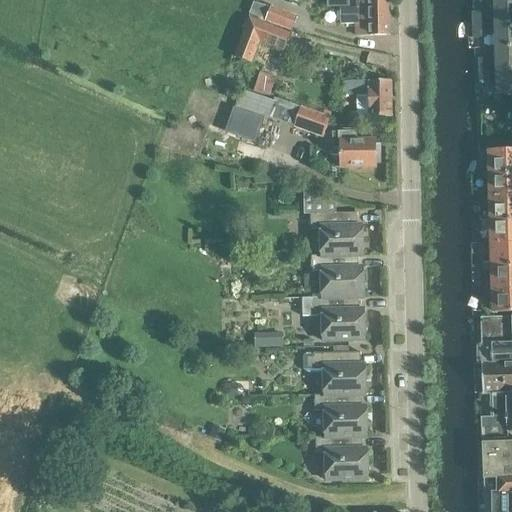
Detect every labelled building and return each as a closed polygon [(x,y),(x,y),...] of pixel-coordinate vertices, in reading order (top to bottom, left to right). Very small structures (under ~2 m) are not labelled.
[(511,0),(494,0),(495,23),(511,22),(511,0)] [(292,30),(298,15),(273,5),(267,21),(292,30)] [(390,35),(389,7),(357,8),(342,8),(342,24),(357,23),(357,36),(390,35)] [(474,23),(486,23),(486,10),(474,10),(474,23)] [(284,51),(290,35),(249,19),(235,57),(251,63),(260,42),(284,51)] [(496,46),(511,45),(511,22),(495,23),(496,46)] [(475,37),(486,36),(486,23),(474,23),(475,37)] [(496,69),(511,68),(511,45),(496,46),(496,69)] [(480,70),(490,69),(490,56),(479,56),(480,70)] [(497,94),(511,93),(511,68),(496,69),(497,94)] [(480,83),(490,83),(490,69),(480,70),(480,83)] [(393,118),(391,82),(345,83),(345,95),(357,94),(358,119),(370,119),(393,118)] [(241,90),(235,107),(266,118),(269,119),(275,101),(241,90)] [(235,107),(226,133),(257,144),(266,118),(235,107)] [(295,124),(294,127),(323,138),(324,136),(331,118),(331,117),(301,107),(301,108),(295,124)] [(355,141),(355,131),(332,132),(332,146),(339,146),(340,169),(377,168),(376,164),(381,164),(381,154),(376,154),(376,141),(355,141)] [(511,141),(508,142),(508,149),(489,149),(489,152),(482,152),(482,159),(490,159),(490,173),(511,171),(511,141)] [(484,196),(511,195),(511,171),(490,173),(490,187),(484,187),(484,196)] [(336,215),(336,203),(303,192),(304,215),(311,215),(311,231),(321,231),(321,257),(363,256),(363,227),(358,227),(358,214),(336,215)] [(511,217),(511,195),(484,196),(484,206),(491,206),(491,215),(480,215),(480,219),(511,217)] [(511,241),(511,217),(480,219),(479,219),(479,223),(483,223),(483,233),(485,233),(485,243),(511,241)] [(511,263),(511,241),(485,243),(485,251),(492,251),(492,264),(511,263)] [(359,269),(359,257),(363,257),(363,256),(321,257),(311,257),(312,273),(322,272),(322,299),(364,298),(364,269),(359,269)] [(486,288),(511,286),(511,263),(492,264),(493,278),(486,278),(486,288)] [(511,311),(511,286),(486,288),(486,297),(493,297),(493,307),(485,307),(485,312),(511,311)] [(360,311),(360,299),(364,299),(364,298),(322,299),(302,300),(303,318),(322,317),(323,342),(365,341),(365,311),(360,311)] [(482,344),(511,343),(511,316),(481,317),(482,344)] [(268,333),(268,348),(284,348),(284,333),(268,333)] [(511,361),(511,343),(482,344),(478,344),(478,363),(511,361)] [(361,366),(361,353),(308,354),(304,357),(304,371),(308,373),(324,373),(324,396),(367,394),(366,366),(361,366)] [(482,393),(492,392),(511,391),(511,361),(478,363),(479,393),(482,393)] [(227,396),(230,397),(241,397),(244,393),(244,390),(242,387),(239,386),(229,386),(227,387),(225,390),(225,393),(227,396)] [(484,444),(511,442),(511,391),(492,392),(492,419),(483,419),(482,419),(482,444),(484,444)] [(362,408),(362,396),(367,396),(367,394),(324,396),(314,396),(315,412),(324,411),(325,438),(367,436),(367,408),(362,408)] [(221,442),(226,430),(214,425),(209,437),(221,442)] [(363,450),(363,438),(368,438),(367,436),(325,438),(315,438),(316,454),(325,453),(326,481),(368,480),(368,450),(363,450)] [(485,478),(511,476),(511,442),(484,444),(482,444),(483,478),(485,478)] [(79,467),(81,468),(89,472),(95,456),(86,453),(85,452),(79,467)] [(485,496),(511,494),(511,476),(485,478),(483,478),(484,496),(485,496)] [(511,511),(511,494),(485,496),(484,496),(484,511),(511,511)]
